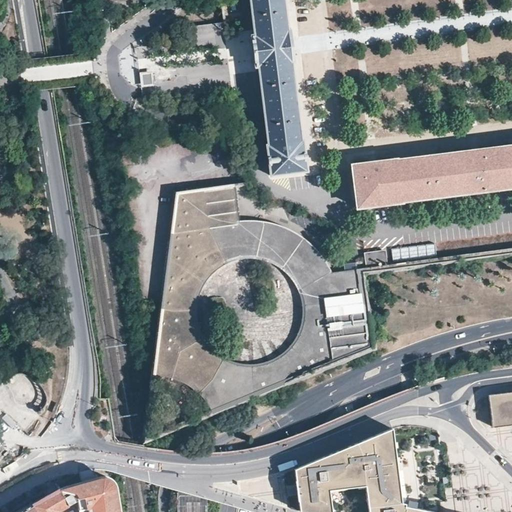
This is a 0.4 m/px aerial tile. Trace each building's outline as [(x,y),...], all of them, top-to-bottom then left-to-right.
[(294,47),(288,0),(252,0),(258,34),(255,35),(257,51),(259,66),(262,66),(273,145),(271,145),(275,174),(312,169),(308,140),(307,140),(294,47)] [(229,38),(227,24),(186,30),(187,40),(188,44),(229,38)] [(153,70),(140,71),(142,85),(155,84),(153,70)] [(511,144),(401,159),(401,157),(357,163),(363,205),(364,205),(365,208),(371,207),(371,204),(405,199),(405,196),(511,182),(511,144)] [(202,393),(208,401),(213,408),(372,343),(360,269),(331,273),(328,268),(325,263),(321,256),(315,249),(307,241),(298,236),(289,231),(283,228),(274,225),(268,223),(260,223),(260,226),(240,228),(233,187),(183,191),(161,368),(168,369),(179,374),(187,379),(195,386),(202,393)] [(437,258),(435,243),(389,249),(391,264),(437,258)] [(362,268),(391,264),(389,249),(370,252),(371,259),(361,261),(362,268)] [(511,392),(488,395),(492,427),(511,424),(511,392)] [(398,473),(392,427),(391,428),(293,469),(295,484),(296,490),(296,495),(298,511),(302,511),(331,511),(328,488),(365,485),(368,511),(436,511),(402,504),(398,473)] [(119,511),(114,484),(114,481),(112,479),(111,477),(109,476),(107,475),(104,474),(100,475),(88,479),(75,483),(64,486),(58,488),(75,490),(78,496),(79,506),(88,505),(88,511),(90,511),(119,511)] [(78,496),(75,490),(58,488),(45,496),(32,504),(36,511),(59,511),(58,509),(78,496)] [(206,511),(206,498),(177,490),(177,511),(206,511)] [(59,511),(69,511),(79,506),(78,496),(58,509),(59,511)]
